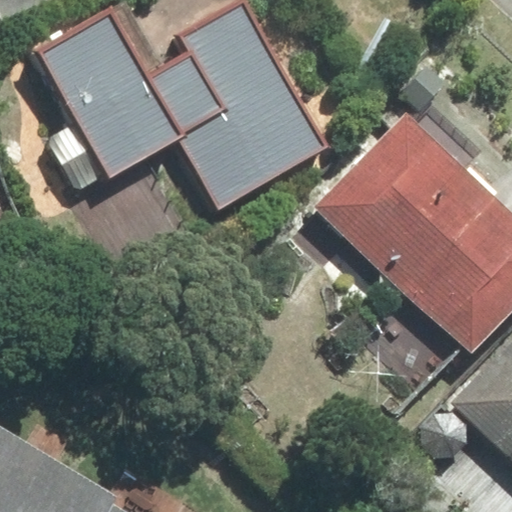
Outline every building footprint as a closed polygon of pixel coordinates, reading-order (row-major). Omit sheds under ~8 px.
[(87,13),(16,55),(91,182),(163,140),(207,213),(313,151),(226,3),(164,39),(174,55),(127,82),(87,13)] [(511,292),(511,240),(382,118),(296,209),(453,355),(511,292)] [(142,168),(77,205),(106,256),(171,219),(142,168)] [(511,323),(436,406),(511,474),(511,323)] [(107,511),(98,506),(102,500),(0,438),(0,511),(107,511)]
